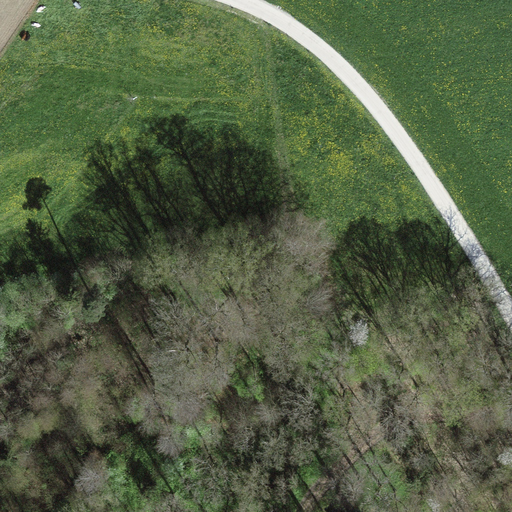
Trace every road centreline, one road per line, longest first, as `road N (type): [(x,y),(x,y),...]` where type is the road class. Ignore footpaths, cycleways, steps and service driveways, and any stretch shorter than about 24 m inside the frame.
road 1 (track): [(237,0),(313,42),(359,88),(444,204),(511,319)]
road 2 (track): [(305,511),(370,435),(410,416),(511,412)]
